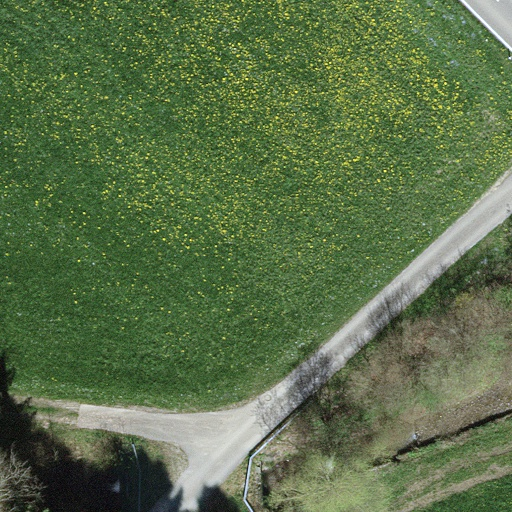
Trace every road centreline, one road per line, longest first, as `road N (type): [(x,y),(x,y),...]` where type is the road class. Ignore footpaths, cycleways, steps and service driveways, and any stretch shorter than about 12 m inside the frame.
road 1 (unclassified): [(165,511),(422,302),(511,205)]
road 2 (track): [(248,444),(0,412)]
